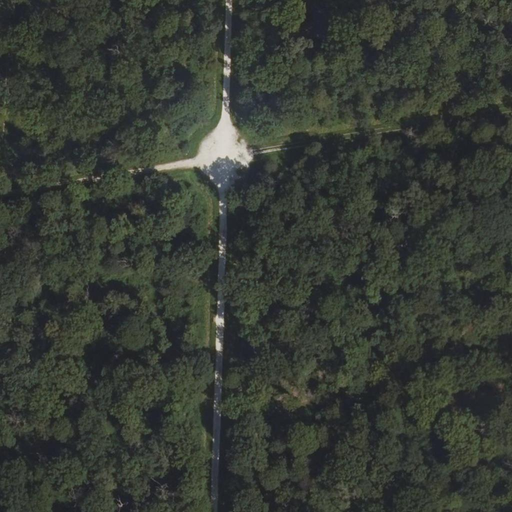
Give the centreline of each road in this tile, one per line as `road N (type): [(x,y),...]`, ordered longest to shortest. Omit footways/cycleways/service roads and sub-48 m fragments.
road 1 (track): [(0,195),(511,108)]
road 2 (track): [(215,511),(229,0)]
